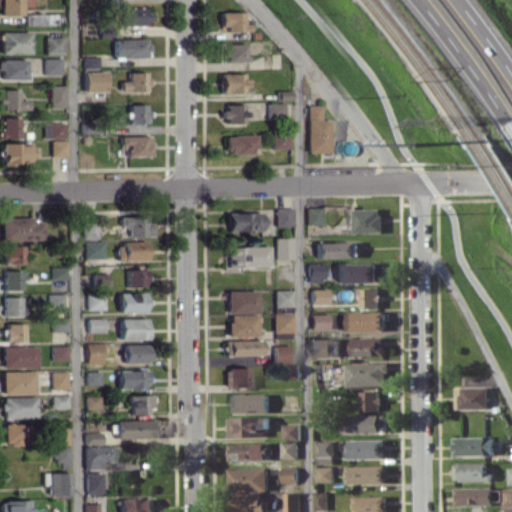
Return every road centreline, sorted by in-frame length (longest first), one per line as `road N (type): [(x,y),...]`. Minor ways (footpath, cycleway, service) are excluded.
road 1 (residential): [(0,192),(511,181)]
road 2 (residential): [(194,0),(193,511)]
road 3 (residential): [(419,183),(420,511)]
road 4 (residential): [(252,0),(302,51),(398,184)]
road 5 (motorway): [(423,0),(511,123)]
